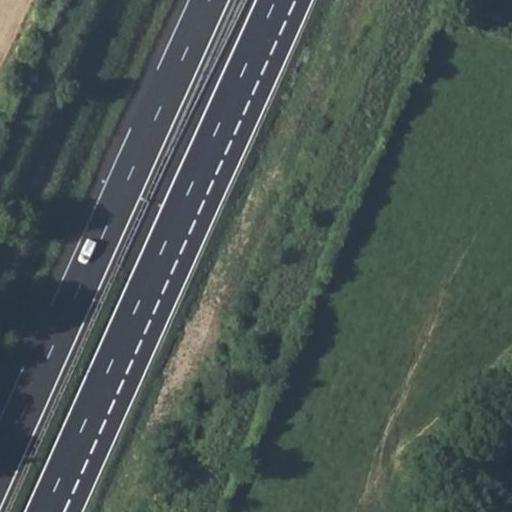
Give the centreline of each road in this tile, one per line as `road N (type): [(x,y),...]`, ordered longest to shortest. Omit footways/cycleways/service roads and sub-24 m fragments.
road 1 (motorway): [(45,511),(278,0)]
road 2 (motorway): [(214,0),(0,477)]
